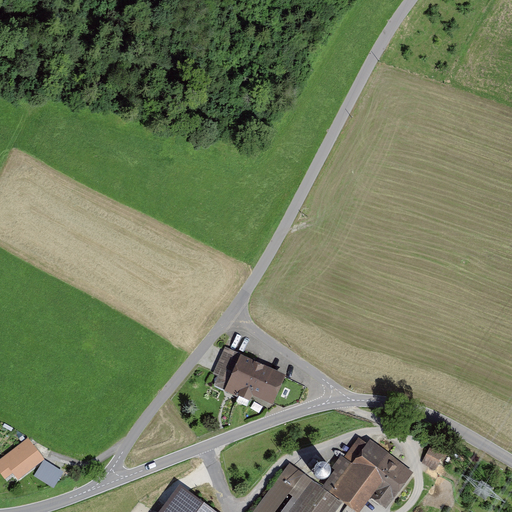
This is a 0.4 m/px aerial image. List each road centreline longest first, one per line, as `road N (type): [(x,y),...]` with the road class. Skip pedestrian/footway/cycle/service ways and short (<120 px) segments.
road 1 (unclassified): [(231,313),(410,0)]
road 2 (unknown): [(206,446),(222,495),(234,506),(289,457),(353,435),(390,434),(416,455)]
road 3 (unclassified): [(111,482),(338,401)]
road 4 (unclassified): [(111,482),(137,430),(231,313)]
road 5 (unclassified): [(338,401),(421,411),(511,461)]
road 6 (unclassified): [(338,401),(330,384),(231,313)]
